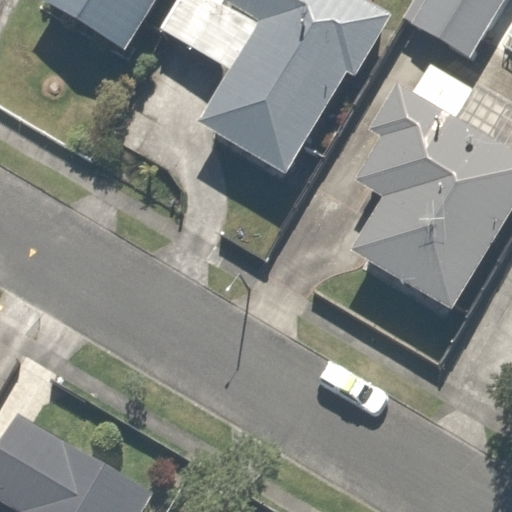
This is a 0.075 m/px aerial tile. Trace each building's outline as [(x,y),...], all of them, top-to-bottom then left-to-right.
[(29,0),(26,7),(111,58),(145,0),(29,0)] [(175,0),(154,39),(222,77),(190,134),(281,185),(341,77),(356,85),(390,23),(376,15),(349,0),(175,0)] [(428,0),(410,30),(468,64),(506,0),(428,0)] [(354,194),(378,206),(351,262),(458,312),(511,198),(511,156),(422,114),(383,95),(359,144),(374,152),(354,194)] [(0,446),(0,511),(140,511),(146,504),(61,449),(17,420),(0,446)]
